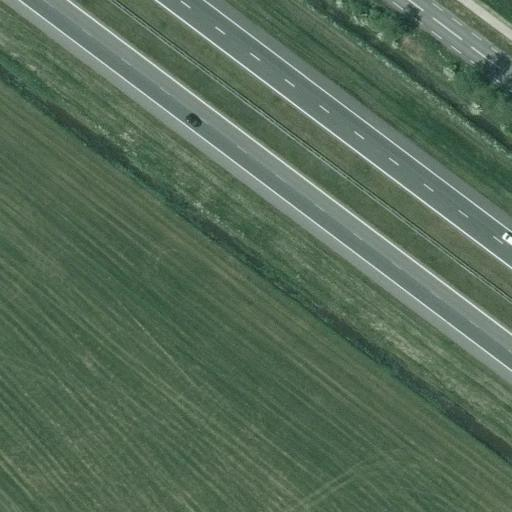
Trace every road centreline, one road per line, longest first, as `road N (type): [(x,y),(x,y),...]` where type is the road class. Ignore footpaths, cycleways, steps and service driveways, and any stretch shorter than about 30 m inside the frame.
road 1 (motorway): [(32,0),(511,360)]
road 2 (motorway): [(511,259),(167,0)]
road 3 (tertiary): [(511,82),(401,0)]
